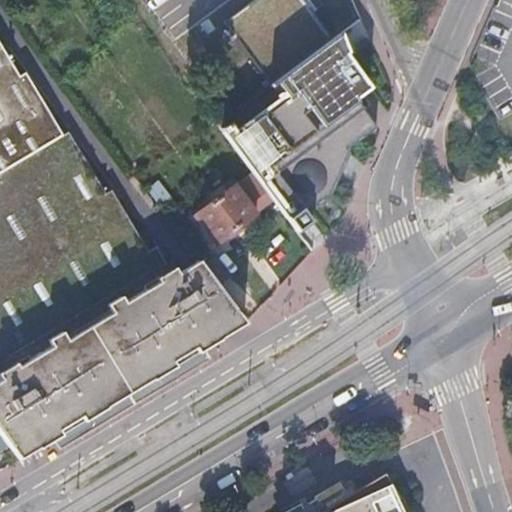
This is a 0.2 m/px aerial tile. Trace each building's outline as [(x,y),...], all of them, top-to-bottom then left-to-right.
[(307,0),(248,0),(219,21),(264,83),(332,34),(307,0)] [(0,380),(0,434),(18,460),(246,324),(198,259),(179,271),(175,264),(171,265),(152,234),(147,237),(116,186),(111,188),(81,137),(75,141),(43,90),(37,93),(0,32),(0,376),(2,379),(0,380)] [(363,92),(370,86),(332,34),(264,83),(276,102),(227,138),(253,172),(272,199),(295,231),(310,220),(303,210),(326,193),(339,164),(334,157),(377,126),(364,108),(371,103),(363,92)] [(236,184),(196,212),(217,241),(257,212),(256,211),(272,199),(253,172),(236,184)] [(405,511),(399,498),(397,495),(396,495),(394,492),(383,475),(325,510),(325,511),(405,511)]
